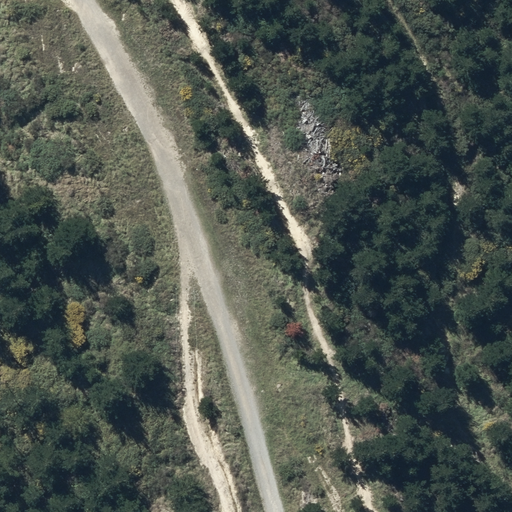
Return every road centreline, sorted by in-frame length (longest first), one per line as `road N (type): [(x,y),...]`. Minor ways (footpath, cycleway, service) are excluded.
road 1 (track): [(267,511),(169,161),(82,0)]
road 2 (track): [(229,373),(328,385),(511,467)]
